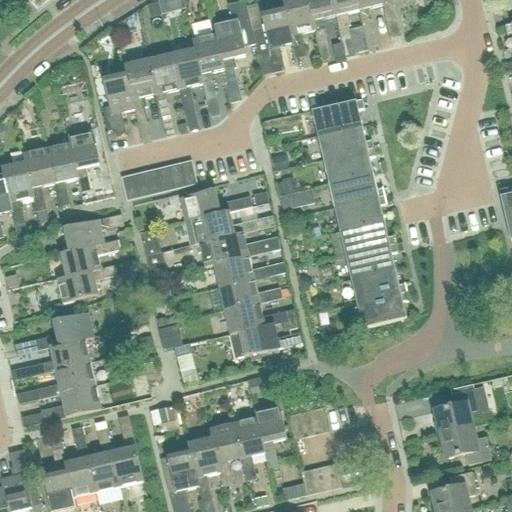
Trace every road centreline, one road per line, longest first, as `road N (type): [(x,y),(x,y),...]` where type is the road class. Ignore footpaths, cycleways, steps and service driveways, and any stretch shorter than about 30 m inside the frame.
road 1 (residential): [(123,161),(235,137),(242,115),(275,88),(478,42)]
road 2 (residential): [(430,208),(463,199),(461,134),(478,42)]
road 3 (residential): [(0,85),(37,46),(105,0)]
